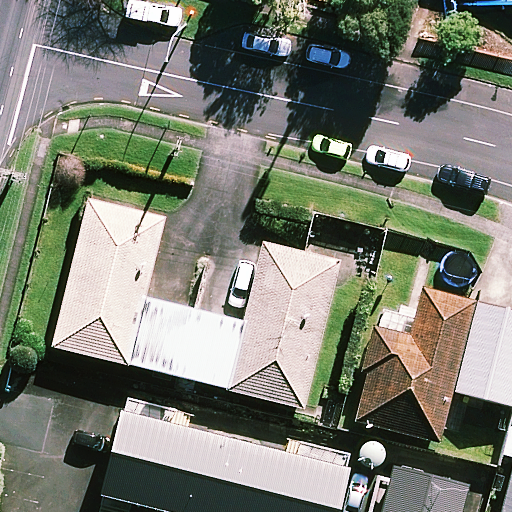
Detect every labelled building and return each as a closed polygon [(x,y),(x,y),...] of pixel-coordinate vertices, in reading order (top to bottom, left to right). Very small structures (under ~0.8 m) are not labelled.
[(163,222),(89,203),(53,348),(302,410),(338,266),(263,248),(244,326),(143,301),(163,222)] [(381,248),(317,227),(308,256),(372,276),(381,248)] [(511,314),(420,293),(409,341),(374,333),(353,425),(438,444),(450,393),(511,407),(511,314)] [(289,435),(238,422),(233,438),(186,425),(163,511),(291,511),(303,470),(281,465),(289,435)] [(460,511),(466,491),(391,472),(381,511),(460,511)] [(511,511),(511,474),(502,511),(511,511)]
